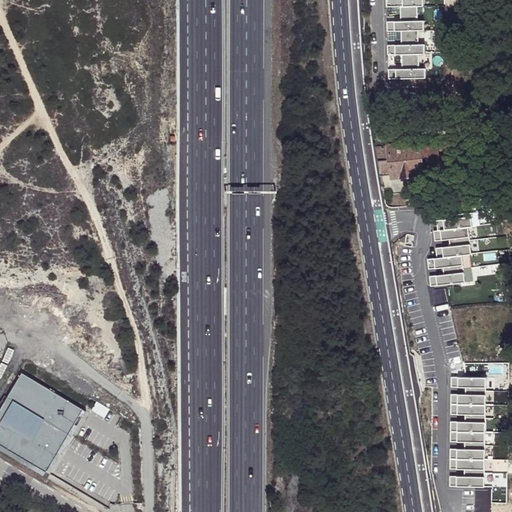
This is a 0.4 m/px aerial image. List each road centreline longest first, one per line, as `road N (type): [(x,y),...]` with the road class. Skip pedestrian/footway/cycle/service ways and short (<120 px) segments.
road 1 (tertiary): [(427,511),(349,0)]
road 2 (tertiary): [(336,0),(354,167),(411,511)]
road 3 (motorway): [(243,511),(244,0)]
road 4 (motorway): [(203,0),(204,511)]
road 5 (track): [(0,7),(129,314),(144,413)]
